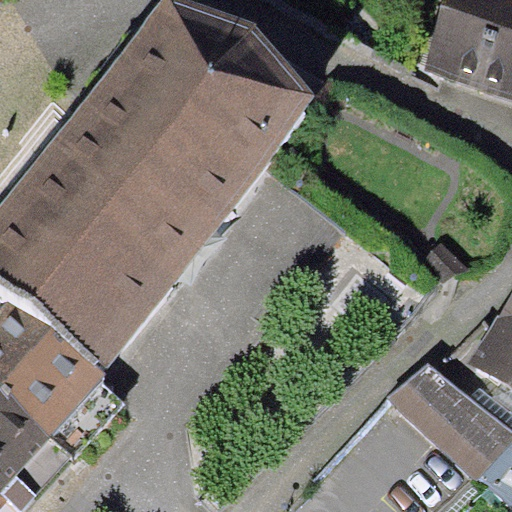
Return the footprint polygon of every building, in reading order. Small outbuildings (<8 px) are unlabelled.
[(455,0),(427,81),(511,110),(511,4),(498,0),(455,0)] [(0,307),(4,311),(98,392),(313,113),(243,34),(171,9),(0,222),(0,307)] [(511,301),(497,323),(511,333),(511,301)] [(4,311),(0,315),(0,404),(68,465),(116,411),(98,392),(4,311)] [(511,507),(511,333),(497,323),(470,363),(511,392),(511,430),(429,361),(387,401),(511,507)] [(0,404),(0,494),(20,511),(27,511),(68,465),(0,404)] [(20,511),(0,494),(0,511),(20,511)]
